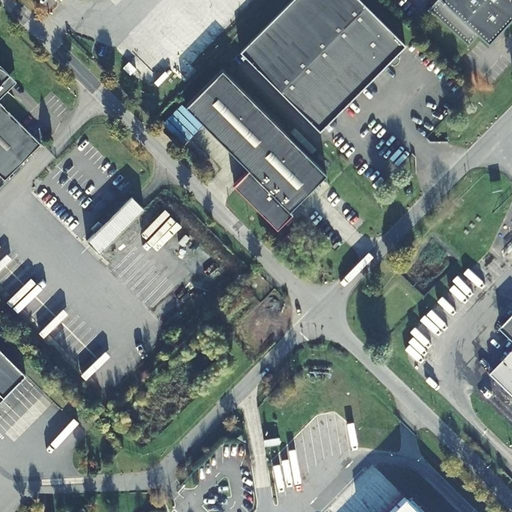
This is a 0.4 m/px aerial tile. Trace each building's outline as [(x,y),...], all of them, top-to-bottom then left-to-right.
[(360,0),(291,0),(240,52),(320,131),(390,61),(392,63),(397,58),(395,56),(406,45),(360,0)] [(511,0),(435,0),(429,7),(469,44),(479,34),(489,43),(511,17),(511,0)] [(129,62),(124,68),(131,75),(137,69),(129,62)] [(0,174),(5,180),(41,144),(0,102),(0,98),(18,80),(7,69),(3,67),(0,66),(0,65),(0,174)] [(222,70),(185,107),(249,170),(234,184),(277,227),(292,212),(290,211),(327,174),(222,70)] [(105,227),(115,237),(146,207),(133,194),(103,225),(105,227)] [(105,227),(103,225),(89,239),(101,252),(115,237),(105,227)] [(298,238),(291,231),(284,238),(291,245),(298,238)] [(511,339),(511,352),(491,374),(511,395),(511,316),(501,328),(511,339)] [(0,400),(25,375),(0,349),(0,400)]
